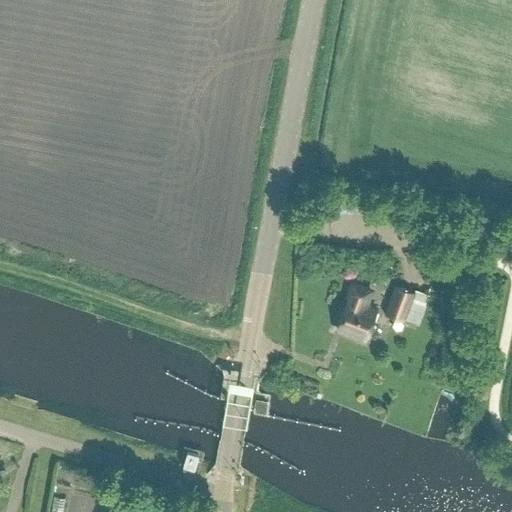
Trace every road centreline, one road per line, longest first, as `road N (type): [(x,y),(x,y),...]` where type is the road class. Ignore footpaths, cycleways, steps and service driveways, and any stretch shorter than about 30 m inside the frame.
road 1 (track): [(0,263),(248,338)]
road 2 (unclassified): [(223,490),(0,425)]
road 3 (unclassified): [(270,223),(312,0)]
road 4 (unclassified): [(248,338),(223,490)]
road 5 (unclassified): [(412,242),(270,223)]
